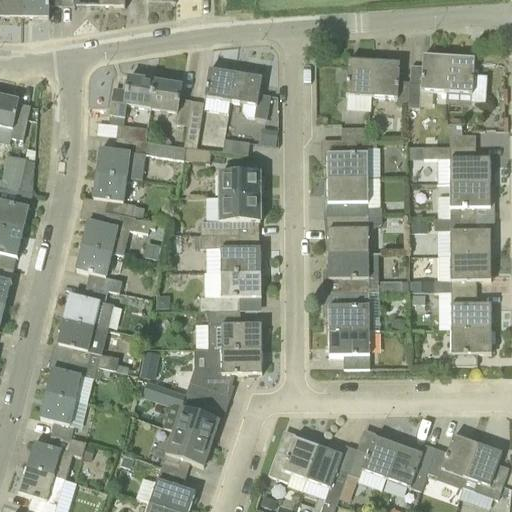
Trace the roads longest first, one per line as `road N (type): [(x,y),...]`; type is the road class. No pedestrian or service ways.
road 1 (residential): [(0,449),(66,188),(69,57)]
road 2 (residential): [(295,401),(295,25)]
road 3 (residential): [(69,57),(140,40),(295,25)]
road 4 (residential): [(295,25),(511,12)]
road 5 (residential): [(295,401),(511,405)]
road 6 (residential): [(225,511),(261,408),(295,401)]
